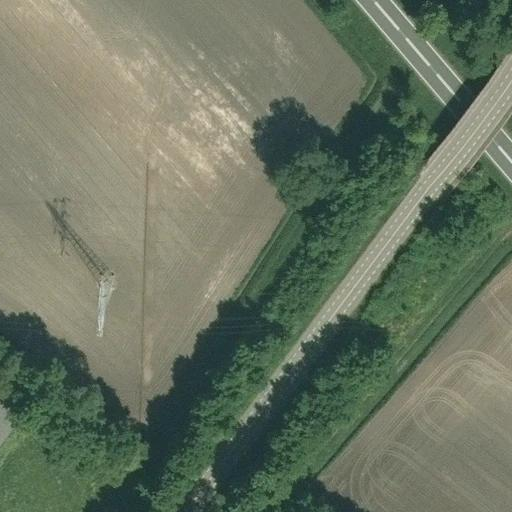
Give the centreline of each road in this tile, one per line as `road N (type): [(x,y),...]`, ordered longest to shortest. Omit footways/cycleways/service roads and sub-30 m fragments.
road 1 (unclassified): [(185,511),(511,77)]
road 2 (primary): [(511,162),(373,0)]
